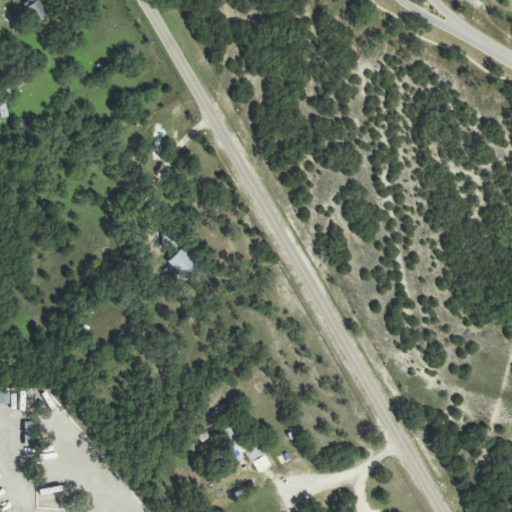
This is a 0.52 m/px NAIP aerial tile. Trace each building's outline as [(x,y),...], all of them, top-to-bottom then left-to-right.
[(24,8),(33,24),(46,17),(38,1),(24,8)] [(153,127),(152,159),(163,159),(164,127),(153,127)] [(166,260),(182,281),(198,269),(182,248),(166,260)] [(0,392),(0,404),(8,405),(8,392),(0,392)] [(244,454),(228,427),(223,430),(233,446),(227,450),(233,460),(244,454)] [(269,466),(263,455),(251,462),(257,473),(269,466)]
